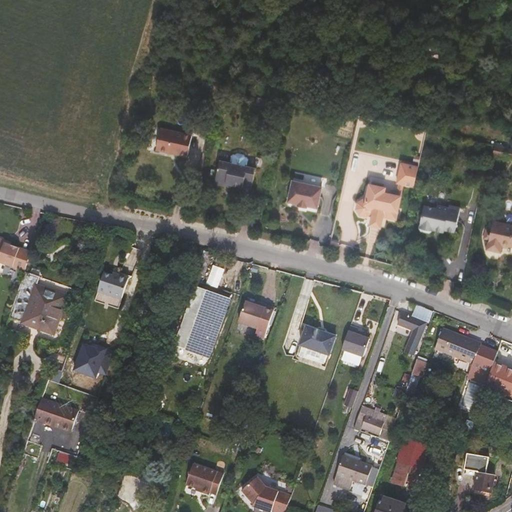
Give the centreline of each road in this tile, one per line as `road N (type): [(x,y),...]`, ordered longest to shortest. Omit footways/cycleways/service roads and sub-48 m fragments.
road 1 (residential): [(0,192),(376,282),(511,335)]
road 2 (track): [(106,214),(162,0)]
